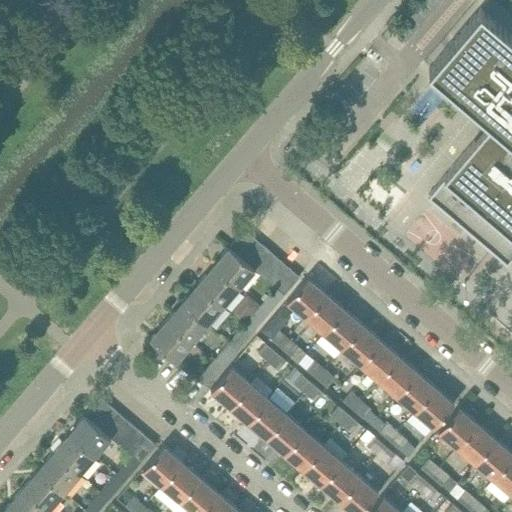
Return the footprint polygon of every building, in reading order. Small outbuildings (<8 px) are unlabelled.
[(428,194),(507,262),(511,255),(511,34),(480,8),(428,68),(490,121),(428,194)] [(253,236),(244,228),(229,246),(239,253),(253,236)] [(262,244),(253,236),(239,253),(248,261),(262,244)] [(262,244),(248,261),(255,268),(255,269),(257,270),(272,252),(262,244)] [(212,264),(239,287),(255,269),(255,268),(248,261),(239,253),(229,246),(229,245),(212,264)] [(281,260),(272,252),(257,270),(266,278),(281,260)] [(281,260),(266,278),(275,286),(290,268),(281,260)] [(223,305),(239,287),(212,264),(197,282),(223,305)] [(299,276),(290,268),(275,286),(276,286),(284,293),(299,276)] [(286,300),(305,316),(326,292),(307,275),(286,300)] [(208,323),(223,305),(197,282),(181,300),(208,323)] [(260,305),(268,312),(284,293),(276,286),(260,305)] [(344,307),(326,292),(305,316),(323,332),(344,307)] [(247,294),(231,312),(244,323),(253,330),(268,312),(260,305),(247,294)] [(192,341),(208,323),(181,300),(165,318),(192,341)] [(323,332),(342,347),(363,323),(344,307),(323,332)] [(288,318),(278,310),(261,330),(269,337),(277,328),(278,329),(288,318)] [(176,360),(192,341),(165,318),(149,337),(176,360)] [(237,348),(253,330),(244,323),(229,341),(237,348)] [(381,338),(363,323),(342,347),(360,363),(381,338)] [(277,328),(269,337),(279,346),(287,337),(277,328)] [(298,346),(287,337),(279,346),(290,355),(298,346)] [(360,363),(378,379),(399,354),(381,338),(360,363)] [(222,366),(237,348),(229,341),(213,359),(222,366)] [(257,351),(268,360),(276,350),(265,342),(257,351)] [(278,368),(286,359),(276,350),(268,360),(278,368)] [(417,370),(399,354),(378,379),(396,394),(417,370)] [(206,385),(222,366),(213,359),(197,378),(206,385)] [(313,359),(306,368),(316,377),(324,368),(313,359)] [(210,389),(229,405),(250,380),(231,364),(210,389)] [(294,366),(286,375),(294,382),(304,391),(312,382),(302,373),(294,366)] [(334,377),(324,368),(316,377),(326,386),(334,377)] [(396,394),(414,410),(435,385),(417,370),(396,394)] [(247,421),(268,396),(250,380),(229,405),(247,421)] [(314,400),(322,391),(312,382),(304,391),(314,400)] [(454,401),(435,385),(414,410),(433,426),(454,401)] [(350,391),(342,400),(352,408),(360,399),(350,391)] [(85,413),(95,421),(109,404),(100,396),(85,413)] [(247,421),(265,436),(286,412),(268,396),(247,421)] [(370,408),(360,399),(352,408),(363,417),(370,408)] [(95,421),(104,429),(118,412),(109,404),(95,421)] [(330,413),(341,422),(348,413),(338,404),(330,413)] [(459,405),(438,430),(456,446),(477,421),(459,405)] [(111,436),(113,438),(128,420),(118,412),(104,429),(111,436)] [(283,452),(305,427),(286,412),(265,436),(283,452)] [(111,436),(104,429),(95,421),(85,413),(68,432),(95,455),(111,436)] [(351,431),(359,422),(348,413),(341,422),(351,431)] [(113,438),(122,445),(137,428),(128,420),(113,438)] [(496,437),(477,421),(456,446),(475,461),(496,437)] [(386,422),(378,431),(389,440),(397,431),(386,422)] [(283,452),(302,467),(323,443),(305,427),(283,452)] [(122,445),(131,453),(146,436),(137,428),(122,445)] [(407,439),(397,431),(389,440),(399,448),(407,439)] [(95,455),(68,432),(53,450),(79,473),(95,455)] [(367,445),(377,453),(385,444),(375,435),(367,445)] [(131,453),(132,454),(140,461),(155,444),(146,436),(131,453)] [(511,451),(496,437),(475,461),(493,477),(511,454),(511,451)] [(142,468),(161,484),(182,459),(163,443),(142,468)] [(320,483),(341,458),(323,443),(302,467),(320,483)] [(387,462),(395,453),(385,444),(377,453),(387,462)] [(79,473),(53,450),(37,468),(64,491),(79,473)] [(132,454),(116,473),(124,480),(140,461),(132,454)] [(511,491),(511,454),(493,477),(511,493),(511,491)] [(320,483),(338,499),(359,474),(341,458),(320,483)] [(428,458),(420,467),(431,476),(438,467),(428,458)] [(200,475),(182,459),(161,484),(179,500),(200,475)] [(408,464),(400,473),(419,489),(427,480),(408,464)] [(449,475),(438,467),(431,476),(441,484),(449,475)] [(37,468),(21,486),(48,509),(50,511),(57,511),(64,504),(58,498),(64,491),(37,468)] [(124,480),(116,473),(100,491),(108,498),(124,480)] [(338,499),(353,511),(359,511),(378,490),(359,474),(338,499)] [(179,500),(193,511),(199,511),(218,491),(200,475),(179,500)] [(429,498),(437,489),(427,480),(419,489),(429,498)] [(45,511),(48,509),(21,486),(5,505),(12,511),(45,511)] [(465,489),(457,498),(467,507),(475,498),(465,489)] [(100,491),(84,509),(87,511),(96,511),(108,498),(100,491)] [(231,511),(236,506),(218,491),(199,511),(231,511)] [(367,511),(399,511),(401,510),(382,494),(367,511)] [(125,505),(133,511),(136,511),(143,505),(133,496),(125,505)] [(480,511),(485,507),(475,498),(467,507),(473,511),(480,511)] [(445,511),(462,511),(463,511),(453,503),(445,511)]
